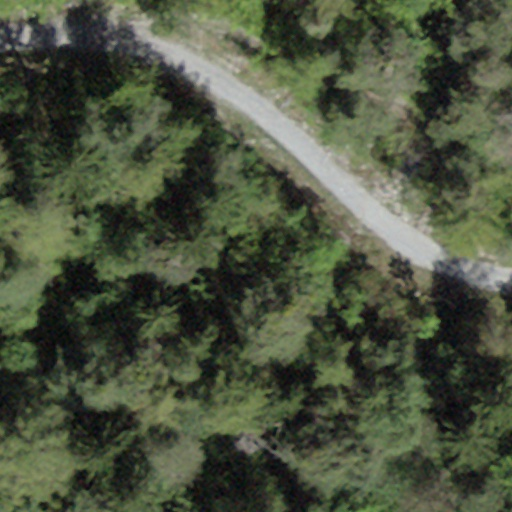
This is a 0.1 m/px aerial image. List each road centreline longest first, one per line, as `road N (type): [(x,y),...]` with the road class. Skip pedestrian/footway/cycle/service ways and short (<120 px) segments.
road 1 (track): [(0,42),(129,38),(384,221)]
road 2 (track): [(384,221),(461,270),(511,278)]
